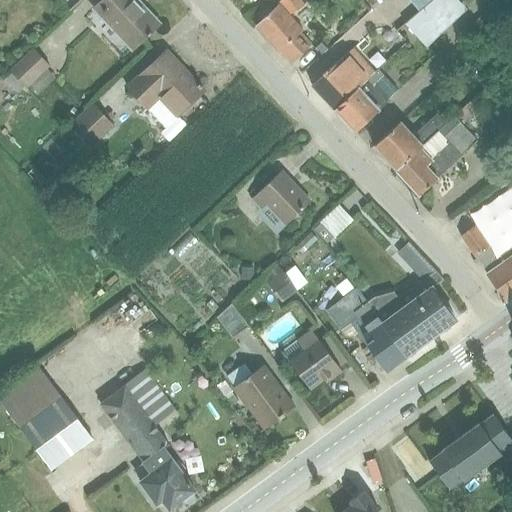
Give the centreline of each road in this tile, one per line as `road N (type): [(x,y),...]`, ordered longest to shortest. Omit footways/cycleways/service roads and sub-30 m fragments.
road 1 (residential): [(502,325),(439,248),(199,0)]
road 2 (secondary): [(247,511),(502,325)]
road 3 (unknown): [(338,144),(473,0)]
